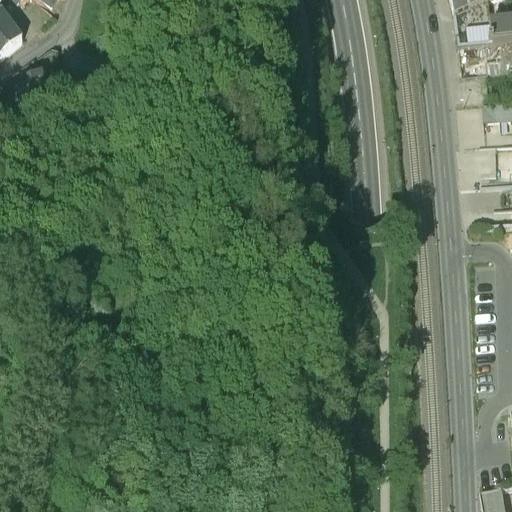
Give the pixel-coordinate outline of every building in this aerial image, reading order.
[(448,0),(453,20),(487,5),(497,0),(448,0)] [(0,47),(22,32),(1,3),(0,3),(0,47)] [(487,5),(453,20),(455,30),(491,18),(487,5)] [(511,26),(490,29),(492,49),(499,48),(511,47),(511,26)] [(490,29),(455,32),(458,52),(492,49),(490,29)] [(501,66),(459,70),(461,82),(477,80),(511,77),(511,55),(511,47),(499,48),(501,66)] [(48,86),(36,56),(20,65),(21,71),(17,72),(15,67),(9,70),(9,75),(8,76),(13,89),(17,98),(48,86)] [(477,80),(461,82),(463,110),(479,110),(477,80)] [(5,103),(17,98),(13,89),(2,93),(5,103)] [(511,108),(482,109),(483,125),(511,123),(511,108)] [(511,148),(479,149),(480,191),(511,189),(511,148)] [(511,189),(480,191),(460,192),(465,214),(493,213),(493,202),(511,200),(511,189)] [(504,511),(501,491),(497,492),(497,493),(479,496),(481,511),(504,511)]
